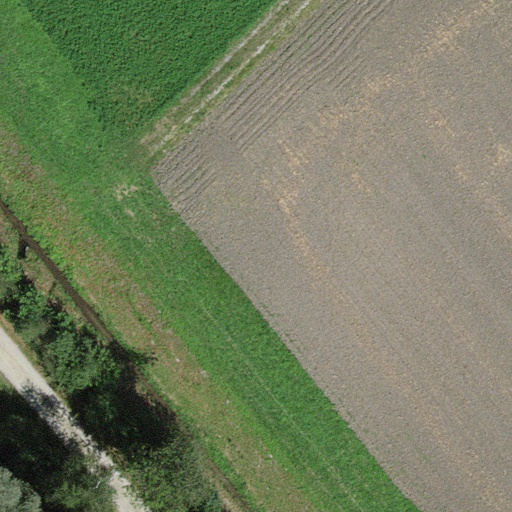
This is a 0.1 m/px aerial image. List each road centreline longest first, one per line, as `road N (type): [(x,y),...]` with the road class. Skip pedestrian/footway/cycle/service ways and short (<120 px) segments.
road 1 (track): [(149,158),(309,0)]
road 2 (track): [(0,351),(128,511)]
